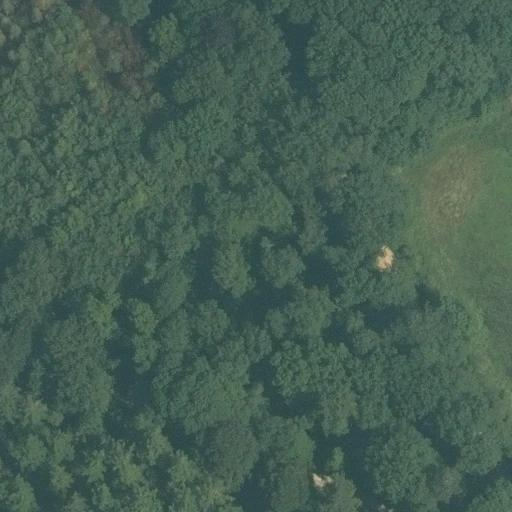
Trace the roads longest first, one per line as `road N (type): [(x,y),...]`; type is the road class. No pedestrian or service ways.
road 1 (track): [(511,511),(248,0)]
road 2 (track): [(407,511),(85,376)]
road 3 (track): [(97,362),(0,205)]
